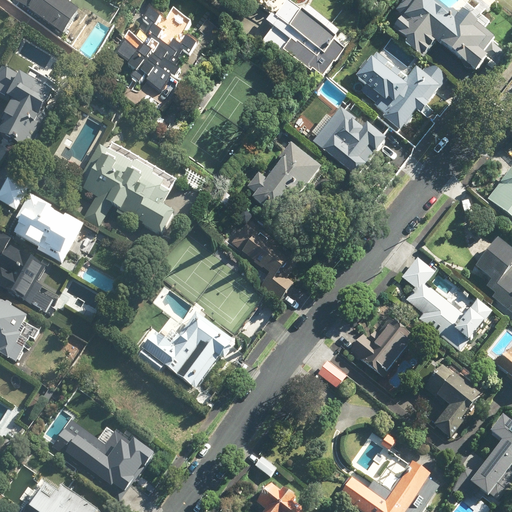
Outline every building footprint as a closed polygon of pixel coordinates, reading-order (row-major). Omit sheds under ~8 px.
[(19,0),(16,6),(63,41),(78,20),(55,3),(57,0),(19,0)] [(401,37),(397,41),(393,38),(385,48),(409,70),(418,59),(422,64),(437,47),(473,79),(487,62),(480,56),(491,44),(461,18),(456,24),(427,0),(423,0),(423,1),(421,0),(406,0),(396,12),(403,18),(393,30),(401,37)] [(325,81),(346,51),(285,7),(275,21),(270,18),(263,27),(271,33),(264,43),(310,77),(314,72),(325,81)] [(218,31),(204,22),(199,31),(212,40),(218,31)] [(121,67),(129,72),(123,80),(139,91),(145,84),(160,96),(195,49),(185,42),(180,49),(174,45),(171,49),(155,38),(145,51),(137,45),(121,67)] [(357,82),(379,99),(373,106),(385,116),(382,120),(399,134),(416,113),(421,118),(447,85),(426,69),(420,77),(414,72),(403,87),(372,62),(357,82)] [(2,71),(0,74),(0,97),(6,101),(5,104),(12,108),(2,125),(5,126),(0,135),(0,138),(28,155),(58,103),(2,71)] [(366,128),(364,131),(340,111),(312,145),(355,181),(383,147),(385,144),(366,128)] [(174,217),(162,210),(178,181),(108,143),(103,152),(97,148),(78,184),(86,188),(84,193),(96,200),(84,222),(102,232),(113,212),(150,232),(162,239),(174,217)] [(291,148),(265,182),(258,176),(247,189),(254,195),(251,199),(282,224),(323,173),(291,148)] [(511,172),(487,202),(511,222),(511,172)] [(206,185),(187,175),(180,188),(199,198),(206,185)] [(84,229),(5,184),(0,193),(0,202),(21,215),(18,221),(21,223),(13,238),(62,266),(84,229)] [(231,246),(268,277),(259,287),(280,304),(292,289),(278,278),(290,263),(247,227),(231,246)] [(11,241),(0,234),(0,260),(1,260),(11,241)] [(511,253),(497,241),(474,268),(490,282),(483,290),(511,315),(511,253)] [(57,302),(36,290),(47,272),(10,251),(2,265),(20,276),(17,282),(0,272),(0,293),(26,309),(27,305),(48,317),(57,302)] [(402,280),(417,293),(408,304),(423,317),(418,322),(443,343),(457,327),(464,318),(427,287),(436,276),(418,261),(409,272),(402,280)] [(492,315),(478,302),(469,313),(483,325),(492,315)] [(43,330),(0,306),(0,357),(16,366),(24,352),(28,346),(32,348),(43,330)] [(155,339),(143,354),(137,362),(158,379),(164,371),(194,395),(232,347),(190,313),(164,346),(155,339)] [(359,354),(361,356),(358,360),(373,374),(376,370),(383,377),(414,343),(390,321),(370,342),(364,336),(352,348),(359,354)] [(511,357),(510,355),(497,370),(511,382),(511,357)] [(347,379),(329,364),(319,376),(337,391),(347,379)] [(440,366),(423,386),(449,408),(433,429),(449,442),(483,402),(440,366)] [(193,420),(190,418),(155,393),(133,423),(168,448),(175,438),(178,440),(193,420)] [(105,447),(71,424),(55,446),(122,494),(132,460),(141,466),(149,456),(116,432),(105,447)] [(397,444),(388,437),(380,447),(389,454),(397,444)] [(511,445),(504,438),(479,469),(484,473),(470,489),(490,505),(511,477),(511,445)] [(262,459),(255,469),(271,481),(278,471),(262,459)] [(352,479),(338,498),(358,511),(423,511),(439,490),(427,482),(429,478),(412,466),(391,495),(373,483),(368,490),(352,479)] [(89,511),(44,480),(22,511),(21,511),(89,511)] [(257,504),(265,510),(263,511),(305,511),(271,486),(257,504)]
